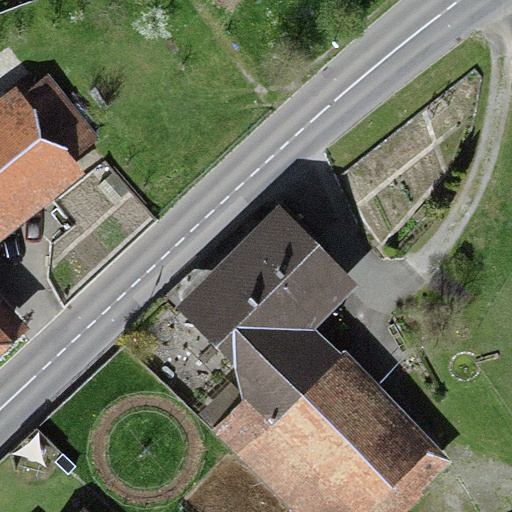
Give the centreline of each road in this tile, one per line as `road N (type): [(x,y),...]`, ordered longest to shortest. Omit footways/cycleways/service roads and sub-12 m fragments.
road 1 (secondary): [(460,0),(288,141),(0,413)]
road 2 (track): [(499,0),(496,107),(462,212),(418,275),(370,291)]
